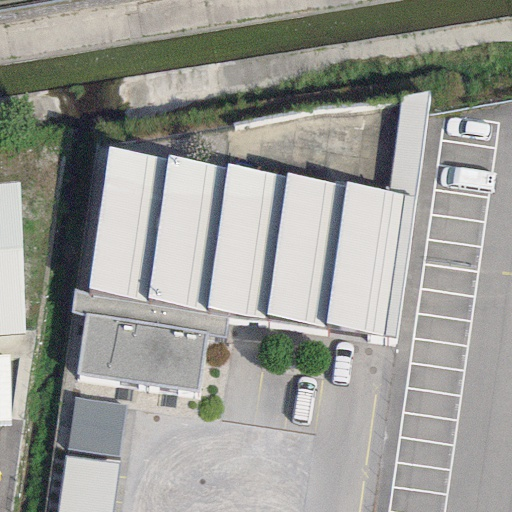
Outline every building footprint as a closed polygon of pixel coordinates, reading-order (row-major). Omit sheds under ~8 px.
[(108,150),(86,289),(225,312),(394,337),(428,92),(400,96),(385,195),(108,150)] [(0,335),(21,334),(18,184),(0,184),(0,335)] [(221,337),(225,312),(86,289),(73,287),(68,313),(84,315),(210,335),(221,337)] [(210,335),(84,315),(73,377),(199,397),(210,335)] [(116,456),(124,407),(73,399),(65,448),(116,456)] [(109,511),(117,463),(62,455),(53,511),(109,511)]
